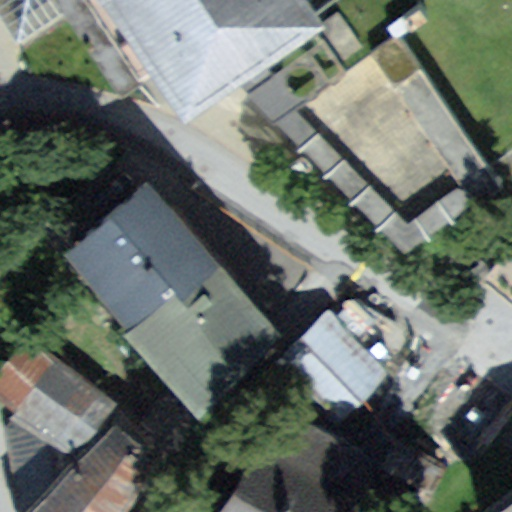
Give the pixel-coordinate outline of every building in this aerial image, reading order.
[(104,0),(182,115),(236,79),(330,16),(326,0),(104,0)] [(326,0),(330,16),(236,79),(406,248),(498,179),(361,0),(326,0)] [(286,328),(160,183),(75,256),(201,401),(286,328)] [(356,300),(295,351),(348,413),(409,362),(356,300)] [(24,343),(0,374),(0,402),(71,463),(27,511),(124,511),(171,450),(24,343)] [(335,511),(362,455),(296,399),(219,511),(335,511)]
